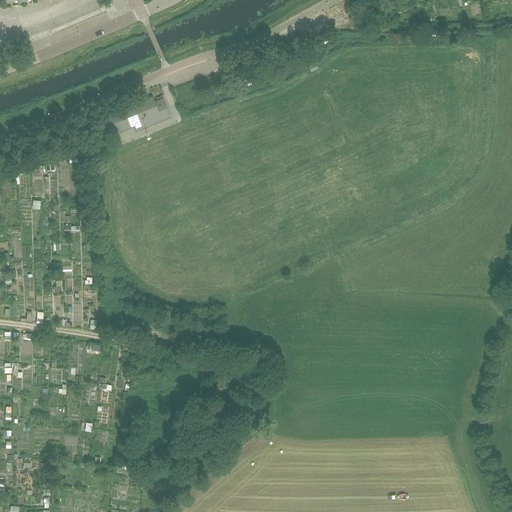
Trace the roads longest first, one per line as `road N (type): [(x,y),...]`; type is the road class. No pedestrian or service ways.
road 1 (residential): [(0,136),(263,37),(333,0)]
road 2 (track): [(0,324),(237,354)]
road 3 (residential): [(169,0),(0,70)]
